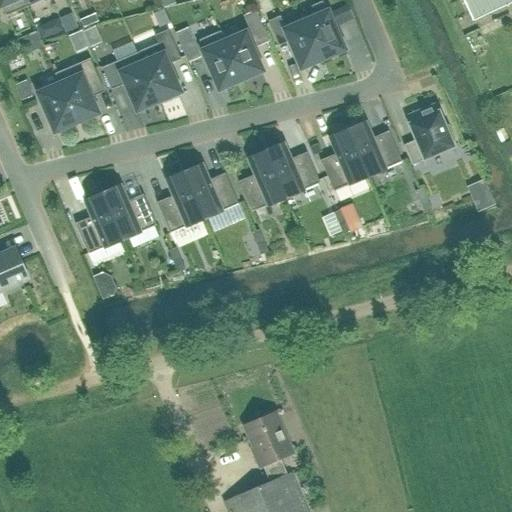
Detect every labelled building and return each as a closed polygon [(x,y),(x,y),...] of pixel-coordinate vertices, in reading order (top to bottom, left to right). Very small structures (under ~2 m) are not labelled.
[(0,0),(0,3),(5,16),(27,7),(23,0),(0,0)] [(463,0),(472,18),(511,0),(463,0)] [(322,2),(311,7),(316,18),(306,22),(322,59),(343,50),(322,2)] [(80,20),(83,28),(94,23),(91,15),(80,20)] [(301,68),(322,59),(306,22),(286,30),(280,16),(268,22),(278,46),(290,41),(301,68)] [(262,26),(251,31),(257,46),(268,41),(262,26)] [(183,32),(186,39),(198,35),(194,27),(183,32)] [(158,44),(137,53),(158,101),(179,92),(167,65),(181,59),(168,30),(154,36),(158,44)] [(240,80),(224,43),(225,42),(220,31),(198,41),(219,89),(240,80)] [(37,33),(25,37),(28,45),(40,40),(37,33)] [(225,42),(224,43),(240,80),(261,71),(245,34),(225,42)] [(43,47),(40,40),(28,45),(32,52),(43,47)] [(137,53),(102,68),(111,90),(126,84),(137,110),(158,101),(137,53)] [(75,122),(96,113),(87,92),(102,86),(90,59),(54,74),(59,85),(75,122)] [(59,85),(39,94),(55,131),(75,122),(59,85)] [(435,105),(406,117),(416,140),(403,145),(412,164),(453,147),(451,142),(455,141),(448,126),(445,127),(435,105)] [(347,131),(367,177),(401,162),(388,132),(373,138),(366,123),(347,131)] [(320,161),(333,191),(367,177),(347,131),(329,139),(335,154),(320,161)] [(266,152),(285,198),(319,183),(306,153),(291,159),(284,144),(266,152)] [(238,182),(251,212),(285,198),(266,152),(247,160),(254,175),(238,182)] [(184,173),(204,219),(238,204),(225,174),(209,180),(203,165),(184,173)] [(157,203),(170,234),(204,219),(184,173),(165,181),(172,196),(157,203)] [(102,194),(122,240),(156,225),(143,195),(127,201),(121,186),(102,194)] [(414,191),(419,202),(426,199),(422,188),(414,191)] [(75,224),(88,255),(122,240),(102,194),(84,202),(90,217),(75,224)] [(419,202),(424,213),(431,210),(426,199),(419,202)] [(333,213),(338,224),(345,221),(340,210),(333,213)] [(345,221),(338,224),(342,235),(350,232),(345,221)] [(251,233),(256,244),(263,241),(258,230),(251,233)] [(263,241),(256,244),(260,255),(268,252),(263,241)] [(175,248),(168,251),(173,262),(180,259),(175,248)] [(19,263),(15,264),(10,252),(0,256),(0,289),(25,279),(19,263)] [(173,262),(177,273),(185,270),(180,259),(173,262)] [(96,285),(101,297),(108,294),(103,281),(96,285)] [(216,411),(187,422),(194,442),(224,432),(216,411)] [(286,474),(279,458),(293,452),(276,411),(244,425),(256,453),(254,454),(259,466),(262,465),(269,481),(224,501),(229,511),(308,511),(291,472),(286,474)]
